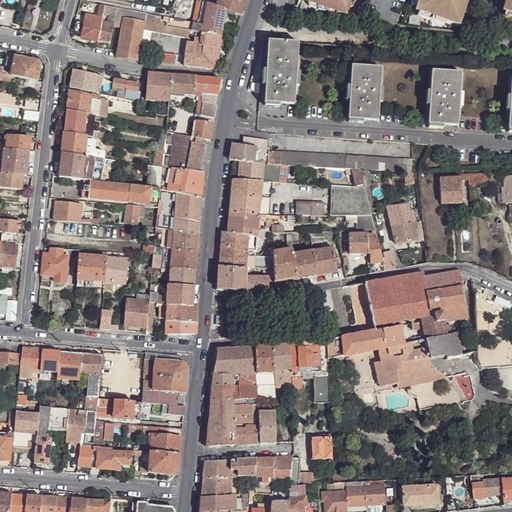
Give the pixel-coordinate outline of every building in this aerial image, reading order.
[(221,36),(226,10),(216,7),(209,4),(207,4),(201,2),(201,0),(196,0),(193,23),(170,19),(168,27),(167,28),(189,31),(195,32),(203,34),(221,36)] [(241,16),(246,0),(218,0),(216,7),(226,10),(241,16)] [(294,0),(341,17),(347,0),(294,0)] [(418,0),(415,11),(459,27),(467,0),(418,0)] [(511,0),(506,0),(502,12),(511,15),(511,0)] [(88,3),(87,12),(97,13),(98,4),(88,3)] [(104,12),(106,6),(101,5),(98,18),(86,15),(81,38),(98,42),(102,22),(104,12)] [(117,15),(118,9),(106,6),(104,12),(117,15)] [(144,31),(147,14),(118,9),(117,15),(114,25),(114,26),(123,28),(117,52),(116,58),(137,62),(138,55),(144,31)] [(160,23),(161,17),(147,14),(144,31),(152,32),(157,33),(158,30),(162,30),(162,27),(159,27),(160,23)] [(102,22),(98,42),(110,44),(112,37),(114,26),(114,25),(102,22)] [(187,38),(189,31),(167,28),(168,27),(167,27),(167,25),(160,23),(159,27),(162,27),(164,28),(163,34),(187,38)] [(150,52),(152,32),(144,31),(138,55),(147,57),(148,52),(150,52)] [(201,45),(203,34),(195,32),(193,44),(201,45)] [(217,71),(221,36),(203,34),(201,45),(193,44),(187,43),(184,66),(217,71)] [(297,43),(267,42),(265,86),(264,103),(293,105),(293,103),(297,43)] [(154,54),(153,63),(173,65),(174,55),(154,54)] [(14,57),(12,75),(24,78),(37,81),(40,65),(37,62),(14,57)] [(351,67),(348,119),(378,121),(381,68),(351,67)] [(70,88),(96,94),(96,91),(93,89),(96,75),(73,70),(70,88)] [(431,71),(427,125),(458,126),(461,73),(431,71)] [(0,80),(9,82),(11,75),(3,73),(0,72),(0,80)] [(170,94),(171,76),(147,74),(145,100),(169,102),(170,94)] [(195,93),(195,77),(171,76),(170,94),(200,97),(198,108),(197,115),(201,116),(203,103),(204,96),(202,96),(202,94),(195,93)] [(222,80),(195,77),(195,93),(202,94),(202,96),(204,96),(203,103),(217,105),(222,80)] [(37,81),(24,78),(23,85),(35,88),(37,81)] [(119,98),(123,99),(125,90),(137,92),(139,84),(114,79),(112,87),(119,89),(117,98),(119,98)] [(96,116),(98,117),(100,97),(69,90),(67,111),(96,116)] [(119,98),(117,98),(109,96),(107,105),(117,107),(119,98)] [(217,105),(203,103),(201,116),(214,119),(217,105)] [(96,116),(67,111),(64,133),(87,137),(97,139),(100,124),(95,123),(96,116)] [(210,142),(213,125),(194,122),(192,138),(203,141),(210,142)] [(87,137),(64,133),(62,154),(105,160),(115,161),(117,150),(106,149),(105,152),(93,151),(94,146),(86,146),(86,141),(87,137)] [(170,168),(179,170),(199,173),(203,141),(192,138),(166,133),(164,151),(162,167),(170,168)] [(230,161),(234,161),(238,161),(268,164),(269,150),(270,139),(243,137),(242,144),(232,143),(230,161)] [(6,149),(29,151),(30,141),(7,138),(6,149)] [(0,173),(21,176),(23,176),(26,177),(29,151),(6,149),(0,148),(0,154),(1,155),(1,153),(3,153),(1,171),(0,170),(0,173)] [(164,151),(158,150),(156,150),(154,167),(162,168),(162,167),(164,151)] [(287,165),(351,170),(359,170),(370,171),(403,173),(410,173),(410,172),(411,160),(386,158),(269,150),(268,164),(279,165),(287,165)] [(105,160),(62,154),(59,178),(83,180),(100,182),(102,175),(105,160)] [(238,161),(236,179),(277,181),(279,165),(268,164),(238,161)] [(287,165),(279,165),(277,181),(286,182),(287,165)] [(162,168),(154,167),(151,166),(148,188),(160,189),(162,168)] [(170,168),(162,167),(162,168),(160,189),(160,192),(168,193),(170,168)] [(202,199),(204,174),(199,173),(179,170),(174,194),(202,199)] [(351,170),(355,185),(362,183),(359,170),(351,170)] [(359,170),(362,183),(363,187),(368,186),(374,184),(370,171),(359,170)] [(0,173),(0,188),(19,190),(21,176),(0,173)] [(413,173),(412,173),(410,173),(403,173),(404,186),(405,186),(415,184),(413,173)] [(438,179),(440,203),(461,203),(460,181),(468,181),(469,188),(487,188),(486,175),(459,175),(459,178),(438,179)] [(230,179),(228,215),(268,215),(269,215),(271,185),(277,186),(277,181),(236,179),(230,179)] [(130,186),(100,182),(83,180),(81,199),(128,203),(128,202),(130,186)] [(330,215),(361,216),(370,216),(367,203),(364,190),(363,187),(362,183),(355,185),(352,185),(332,184),(330,215)] [(160,192),(160,189),(148,188),(130,186),(128,202),(156,205),(155,209),(158,209),(160,192)] [(368,186),(363,187),(364,190),(367,203),(372,203),(368,186)] [(168,193),(160,192),(158,209),(157,215),(170,217),(171,210),(176,211),(175,218),(200,224),(202,199),(174,194),(168,193)] [(313,215),(322,215),(322,202),(295,201),(295,215),(313,215)] [(54,222),(92,224),(92,221),(79,220),(81,204),(56,202),(54,222)] [(423,240),(421,228),(420,221),(415,222),(412,213),(411,211),(410,211),(408,204),(390,207),(386,208),(387,211),(396,244),(423,240)] [(145,212),(146,208),(127,206),(125,224),(137,225),(139,212),(145,212)] [(199,237),(200,224),(175,218),(170,217),(157,215),(156,228),(165,230),(168,231),(199,237)] [(228,215),(227,232),(249,233),(249,235),(257,238),(257,236),(258,220),(267,220),(268,215),(228,215)] [(361,216),(365,230),(368,229),(374,229),(370,216),(361,216)] [(0,219),(0,232),(2,233),(16,234),(16,229),(20,230),(20,222),(0,219)] [(279,233),(286,232),(285,224),(272,224),(272,233),(273,233),(279,233)] [(375,265),(377,272),(385,271),(381,255),(374,229),(368,229),(370,235),(367,235),(367,234),(343,234),(344,253),(348,253),(348,254),(368,253),(370,255),(370,263),(374,263),(375,265)] [(197,253),(199,237),(168,231),(167,249),(173,250),(197,253)] [(221,231),(219,266),(249,268),(263,269),(273,269),(273,251),(273,248),(273,246),(259,246),(259,256),(248,255),(248,249),(249,235),(249,233),(227,232),(221,231)] [(273,251),(273,269),(274,281),(296,278),(291,249),(291,243),(291,232),(286,232),(286,249),(273,251)] [(16,234),(2,233),(2,238),(1,242),(16,244),(17,234),(16,234)] [(249,235),(248,249),(256,249),(257,238),(249,235)] [(291,249),(296,278),(316,275),(312,251),(305,252),(305,249),(303,249),(303,252),(295,253),(294,248),(294,243),(291,243),(291,249)] [(17,246),(1,244),(0,250),(0,266),(14,269),(17,246)] [(154,247),(144,245),(143,255),(153,256),(154,247)] [(196,271),(197,253),(173,250),(172,257),(160,256),(160,248),(154,247),(153,256),(152,268),(162,269),(196,271)] [(333,248),(312,251),(316,275),(337,272),(333,248)] [(44,254),(41,275),(54,277),(54,282),(65,283),(68,257),(62,257),(63,250),(50,249),(50,255),(44,254)] [(383,255),(381,255),(385,271),(396,269),(394,256),(393,256),(392,250),(383,252),(383,255)] [(77,281),(104,283),(106,259),(79,256),(77,281)] [(106,259),(104,283),(126,285),(128,261),(106,259)] [(368,274),(377,272),(375,265),(367,266),(368,274)] [(218,288),(244,290),(245,276),(246,270),(250,270),(249,268),(219,266),(218,288)] [(194,287),(196,271),(162,269),(161,272),(171,273),(170,286),(194,287)] [(268,277),(268,290),(273,289),(274,281),(273,269),(263,269),(263,277),(268,277)] [(364,283),(373,326),(422,316),(430,314),(430,309),(442,308),(444,321),(468,317),(464,299),(463,292),(461,281),(461,280),(463,279),(462,277),(460,277),(459,271),(423,277),(423,273),(364,283)] [(245,276),(244,290),(268,290),(268,277),(263,277),(245,276)] [(76,288),(103,290),(104,283),(77,281),(76,288)] [(199,287),(194,287),(170,286),(168,286),(168,297),(158,296),(158,294),(153,294),(154,285),(150,285),(149,302),(149,303),(155,303),(157,303),(157,305),(160,306),(197,306),(199,287)] [(149,303),(149,302),(127,301),(125,326),(146,328),(146,327),(149,303)] [(152,327),(155,303),(149,303),(146,327),(152,327)] [(74,306),(73,320),(81,321),(82,307),(74,306)] [(195,334),(197,306),(160,306),(159,318),(166,319),(166,335),(195,334)] [(430,314),(422,316),(422,321),(401,325),(404,344),(426,340),(429,357),(446,355),(446,358),(461,355),(457,332),(447,334),(444,321),(442,308),(430,309),(430,314)] [(401,325),(374,331),(338,338),(340,349),(343,348),(345,357),(380,350),(388,348),(391,358),(394,375),(396,385),(407,382),(406,377),(414,375),(415,377),(417,376),(418,380),(447,374),(439,369),(427,365),(430,359),(429,357),(426,340),(404,344),(401,325)] [(326,341),(326,343),(327,343),(328,361),(345,357),(343,348),(340,349),(338,338),(326,341)] [(326,343),(290,345),(291,382),(294,382),(294,373),(313,372),(313,381),(314,404),(329,403),(328,361),(327,343),(326,343)] [(273,346),(274,376),(284,376),(285,386),(291,386),(291,382),(290,345),(273,346)] [(255,347),(257,398),(274,397),(274,376),(273,346),(255,347)] [(231,399),(257,398),(255,347),(218,349),(212,375),(211,385),(231,385),(232,379),(238,379),(239,387),(231,390),(231,399)] [(30,369),(32,349),(22,348),(22,355),(20,365),(20,368),(25,369),(30,369)] [(388,348),(380,350),(382,360),(387,359),(391,358),(388,348)] [(40,370),(42,350),(32,349),(30,369),(35,370),(40,370)] [(60,351),(42,350),(40,370),(40,371),(51,372),(58,373),(60,351)] [(82,353),(60,351),(58,373),(58,378),(64,378),(72,379),(79,380),(80,375),(82,353)] [(0,363),(18,365),(19,354),(0,352),(0,363)] [(102,355),(82,353),(80,375),(86,375),(100,376),(102,355)] [(180,356),(145,353),(145,359),(150,359),(155,360),(154,368),(154,375),(153,381),(145,380),(143,380),(142,385),(142,390),(152,391),(178,394),(186,394),(188,369),(183,362),(180,362),(180,356)] [(150,359),(145,359),(144,368),(143,374),(146,374),(154,375),(154,368),(149,367),(150,359)] [(376,361),(380,378),(390,375),(387,359),(382,360),(376,361)] [(50,382),(51,372),(40,371),(39,379),(39,380),(50,382)] [(100,376),(86,375),(86,378),(85,386),(86,386),(89,387),(86,411),(88,411),(96,412),(98,398),(100,376)] [(382,388),(396,385),(394,375),(390,375),(380,378),(382,388)] [(465,401),(465,391),(466,391),(466,382),(459,383),(458,375),(449,376),(451,402),(465,401)] [(211,385),(210,401),(231,399),(231,390),(229,391),(229,389),(232,389),(231,385),(211,385)] [(152,391),(142,390),(141,403),(141,404),(163,406),(168,406),(177,407),(178,394),(152,391)] [(257,398),(257,404),(257,407),(275,407),(274,397),(257,398)] [(115,400),(98,398),(96,412),(96,417),(113,418),(115,400)] [(210,401),(208,424),(234,422),(258,421),(258,417),(258,414),(255,415),(255,418),(253,418),(252,405),(257,404),(257,398),(231,399),(210,401)] [(133,402),(115,400),(113,418),(131,420),(133,402)] [(141,404),(141,403),(133,402),(131,420),(139,421),(141,404)] [(30,406),(30,415),(38,415),(40,407),(37,407),(30,406)] [(184,416),(185,407),(177,407),(168,406),(167,415),(184,416)] [(38,415),(37,431),(36,438),(42,439),(43,430),(45,430),(46,418),(47,408),(40,407),(38,415)] [(68,410),(55,408),(47,408),(46,418),(58,419),(67,419),(68,418),(68,410)] [(96,417),(96,412),(88,411),(86,411),(85,417),(85,422),(84,430),(84,434),(86,434),(94,435),(95,423),(95,422),(96,417)] [(30,415),(16,413),(15,428),(15,429),(37,431),(38,415),(30,415)] [(77,419),(73,419),(68,418),(67,419),(67,428),(84,430),(85,422),(85,417),(77,416),(77,419)] [(258,425),(258,443),(275,442),(275,416),(258,417),(258,421),(258,425)] [(58,419),(46,418),(45,430),(56,431),(58,419)] [(66,433),(67,428),(67,419),(58,419),(56,431),(66,433)] [(143,429),(143,426),(127,424),(106,423),(95,422),(95,423),(94,435),(93,444),(93,447),(103,448),(104,440),(112,442),(113,427),(126,428),(126,431),(142,432),(143,429)] [(206,446),(235,445),(234,428),(234,422),(208,424),(206,446)] [(234,428),(235,445),(258,443),(258,425),(245,426),(245,428),(234,428)] [(0,460),(11,461),(13,446),(13,442),(15,429),(15,428),(9,427),(8,436),(0,435),(0,460)] [(182,438),(182,430),(168,429),(149,427),(148,430),(148,435),(151,435),(182,438)] [(65,443),(80,444),(81,434),(84,434),(84,430),(67,428),(66,433),(65,443)] [(37,431),(15,429),(13,442),(26,443),(35,444),(36,438),(37,431)] [(180,455),(182,438),(151,435),(150,452),(180,455)] [(313,459),(332,459),(331,437),(312,438),(313,459)] [(35,444),(34,463),(48,465),(50,443),(42,442),(42,439),(36,438),(35,444)] [(92,451),(93,447),(93,444),(85,444),(85,448),(79,447),(77,467),(90,468),(92,451)] [(130,454),(111,453),(98,451),(96,469),(106,469),(119,470),(119,464),(129,465),(130,455),(130,454)] [(178,474),(180,455),(150,452),(150,456),(149,463),(148,473),(175,476),(178,474)] [(272,477),(272,483),(289,482),(292,457),(292,456),(275,457),(272,477)] [(255,477),(272,477),(275,457),(256,458),(255,476),(255,477)] [(289,482),(289,485),(297,485),(299,470),(301,458),(292,457),(289,482)] [(248,459),(236,459),(235,470),(228,470),(228,477),(231,477),(234,477),(239,477),(247,476),(255,476),(256,458),(248,459)] [(204,461),(203,478),(228,477),(228,470),(235,470),(236,459),(204,461)] [(141,473),(148,473),(149,463),(142,463),(141,473)] [(301,485),(305,485),(312,485),(311,470),(299,470),(297,485),(301,485)] [(203,478),(201,496),(231,495),(231,477),(228,477),(203,478)] [(503,501),(511,500),(511,479),(501,481),(503,494),(503,501)] [(382,480),(364,481),(365,505),(384,504),(384,498),(382,480)] [(501,481),(501,480),(476,481),(477,497),(503,494),(501,481)] [(365,505),(364,481),(362,482),(362,486),(346,487),(346,488),(347,505),(365,505)] [(289,490),(288,494),(286,511),(304,511),(304,506),(306,506),(305,485),(301,485),(297,485),(289,485),(289,490)] [(436,485),(401,486),(402,505),(437,503),(436,485)] [(346,511),(347,510),(347,505),(346,488),(343,488),(343,491),(322,492),(323,502),(325,502),(325,511),(346,511)] [(393,505),(393,491),(386,491),(386,498),(384,498),(384,504),(384,505),(386,505),(393,505)] [(9,511),(11,493),(0,492),(0,511),(9,511)] [(24,511),(26,495),(11,493),(9,511),(24,511)] [(39,511),(41,496),(26,495),(24,511),(39,511)] [(201,496),(199,511),(216,511),(240,511),(241,498),(236,499),(230,499),(231,495),(201,496)] [(54,511),(56,497),(41,496),(39,511),(54,511)] [(70,511),(72,499),(56,497),(54,511),(70,511)] [(85,511),(86,500),(72,499),(70,511),(85,511)] [(102,511),(103,502),(86,500),(85,511),(102,511)]
